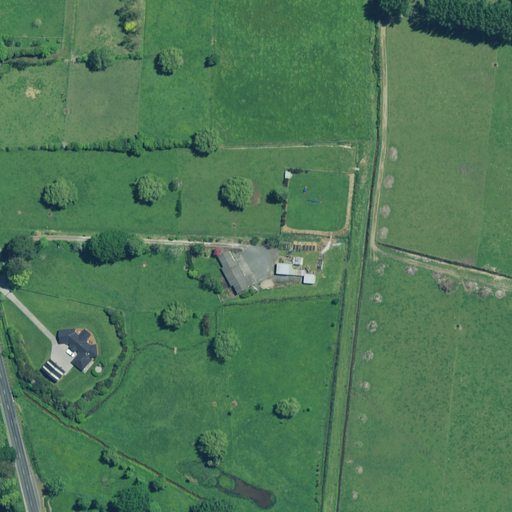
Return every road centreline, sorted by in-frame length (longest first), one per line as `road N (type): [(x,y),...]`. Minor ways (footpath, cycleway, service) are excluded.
road 1 (primary): [(32,511),(0,372)]
road 2 (track): [(511,31),(400,11),(383,0)]
